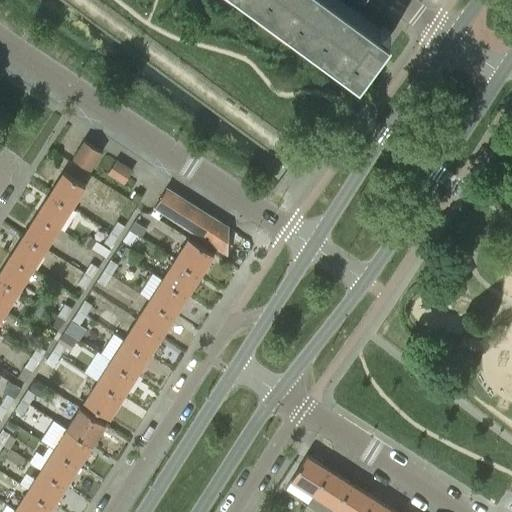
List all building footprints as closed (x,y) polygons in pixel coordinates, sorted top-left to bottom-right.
[(379,29),(338,0),(257,0),(360,76),(389,37),(387,36),(389,33),(381,27),(379,29)] [(92,170),(103,151),(83,139),(72,157),(92,170)] [(124,183),(130,173),(132,169),(116,158),(107,173),(124,183)] [(50,193),(72,207),(85,186),(64,172),(50,193)] [(166,188),(155,205),(154,207),(203,237),(228,254),(229,225),(216,217),(215,218),(166,188)] [(72,207),(50,193),(37,214),(59,228),(72,207)] [(128,230),(136,235),(141,237),(153,218),(141,210),(128,230)] [(59,228),(37,214),(24,235),(45,248),(59,228)] [(117,220),(110,231),(118,236),(124,225),(117,220)] [(128,230),(122,240),(130,245),(136,235),(128,230)] [(118,236),(110,231),(103,241),(111,246),(118,236)] [(45,248),(24,235),(10,255),(32,269),(45,248)] [(175,259),(200,275),(214,254),(189,238),(175,259)] [(91,247),(105,256),(109,249),(96,240),(91,247)] [(32,269),(10,255),(0,271),(0,277),(19,290),(32,269)] [(103,269),(111,275),(118,264),(110,259),(103,269)] [(200,275),(175,259),(163,279),(188,295),(200,275)] [(91,277),(98,266),(90,262),(84,273),(91,277)] [(103,269),(97,280),(105,285),(111,275),(103,269)] [(84,288),(91,277),(84,273),(77,283),(84,288)] [(19,290),(0,277),(0,306),(6,311),(19,290)] [(188,295),(163,279),(150,299),(175,315),(188,295)] [(84,299),(77,310),(86,315),(93,304),(84,299)] [(175,315),(150,299),(137,319),(162,336),(175,315)] [(64,318),(71,308),(64,303),(57,314),(64,318)] [(51,324),(57,314),(52,310),(45,321),(51,324)] [(71,321),(65,330),(77,338),(79,339),(85,328),(80,324),(86,315),(77,310),(71,321)] [(58,329),(64,318),(57,314),(51,324),(58,329)] [(162,336),(137,319),(124,340),(149,356),(162,336)] [(72,346),(77,338),(65,330),(60,338),(72,346)] [(52,350),(59,356),(66,345),(58,340),(52,350)] [(149,356),(124,340),(111,360),(136,376),(149,356)] [(37,345),(31,355),(38,360),(45,349),(37,345)] [(54,364),(59,356),(52,350),(39,371),(51,379),(58,367),(54,364)] [(38,360),(31,355),(24,366),(31,371),(38,360)] [(136,376),(111,360),(98,380),(123,396),(136,376)] [(123,396),(98,380),(85,401),(110,417),(123,396)] [(19,387),(12,383),(0,403),(7,408),(19,387)] [(28,388),(21,399),(29,404),(34,395),(36,393),(28,388)] [(22,414),(29,404),(21,399),(14,409),(22,414)] [(67,429),(92,445),(106,424),(80,408),(67,429)] [(0,431),(0,442),(3,444),(10,434),(2,429),(0,431)] [(54,449),(79,465),(92,445),(67,429),(54,449)] [(41,469),(67,485),(79,465),(54,449),(41,469)] [(314,494),(329,470),(306,456),(291,480),(314,494)] [(28,489),(54,506),(67,485),(41,469),(28,489)] [(336,508),(351,484),(329,470),(314,494),(336,508)] [(341,511),(364,511),(374,498),(351,484),(336,508),(341,511)] [(15,509),(19,511),(49,511),(54,506),(28,489),(15,509)] [(394,511),(374,498),(364,511),(394,511)]
